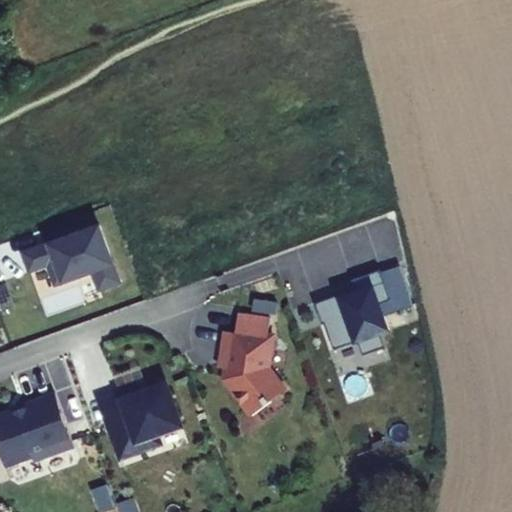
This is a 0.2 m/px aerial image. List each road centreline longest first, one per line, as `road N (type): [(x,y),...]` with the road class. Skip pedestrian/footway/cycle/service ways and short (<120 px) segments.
road 1 (track): [(0,118),(127,51),(261,0)]
road 2 (residential): [(0,365),(201,295)]
